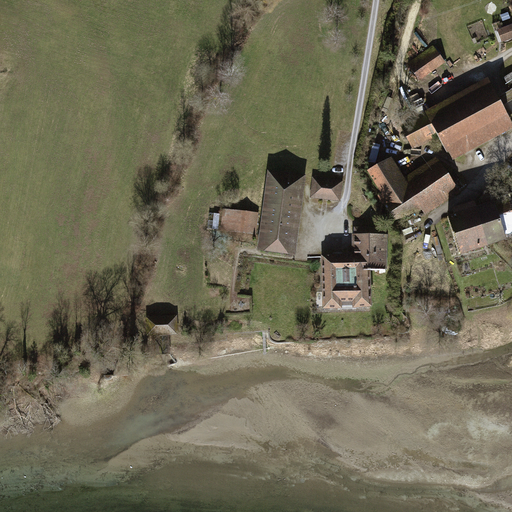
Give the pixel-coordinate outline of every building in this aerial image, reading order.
[(511,25),(511,24),(495,32),(500,44),(511,38),(511,25)] [(408,67),(421,84),(446,64),(433,47),(408,67)] [(442,133),(458,161),(511,129),(511,107),(492,72),(428,109),(442,133)] [(405,122),(419,146),(442,133),(428,109),(405,122)] [(389,154),(361,171),(397,229),(424,212),(404,179),(389,154)] [(424,212),(462,189),(441,155),(404,179),(424,212)] [(271,170),(258,252),(292,258),(305,176),(271,170)] [(317,174),(314,196),(344,199),(346,177),(317,174)] [(435,215),(449,256),(498,240),(484,198),(435,215)] [(263,211),(232,208),(230,229),(260,232),(263,211)] [(368,308),(367,272),(392,271),(391,227),(355,228),(355,254),(317,255),(318,309),(368,308)] [(173,349),(172,316),(154,317),(136,317),(137,337),(152,336),(153,350),(173,349)]
